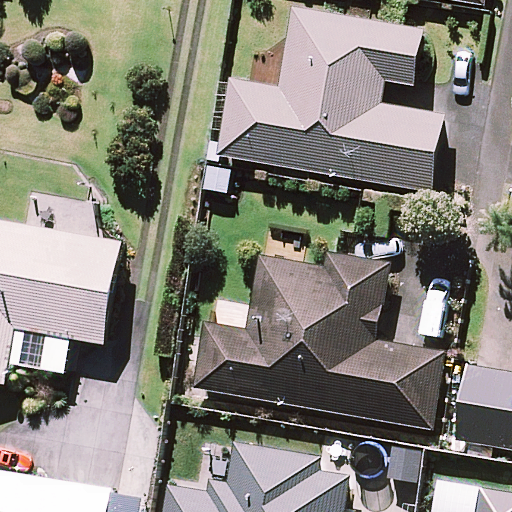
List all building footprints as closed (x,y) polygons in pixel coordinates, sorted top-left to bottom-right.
[(427,33),(295,11),(283,89),(235,81),(222,157),(435,192),(447,118),(384,107),(388,81),(418,86),(427,33)] [(101,205),(32,195),(28,226),(0,221),(0,381),(11,383),(13,365),(69,373),(74,338),(109,344),(124,242),(96,238),(101,205)] [(393,265),(331,255),(329,268),(265,258),(253,331),(209,324),(198,390),(435,428),(448,352),(381,341),(393,265)] [(511,378),(472,372),(461,442),(511,450),(511,378)] [(111,511),(115,491),(0,471),(0,511),(111,511)]
